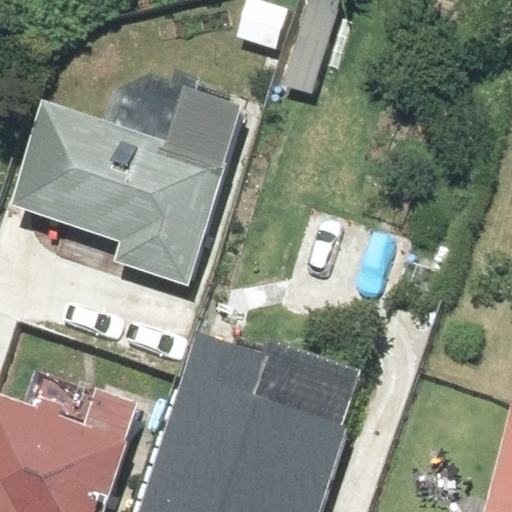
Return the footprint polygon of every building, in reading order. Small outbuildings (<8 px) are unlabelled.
[(75,111),(40,204),(132,238),(127,251),(200,278),(264,108),(212,89),(188,154),(75,111)] [(279,220),(248,211),(223,296),(254,305),(279,220)] [(449,265),(404,256),(395,304),(439,313),(449,265)] [(208,327),(145,511),(327,511),(372,382),(208,327)] [(0,400),(0,511),(127,511),(158,415),(105,390),(90,437),(2,395),(0,400)] [(511,511),(511,459),(499,511),(511,511)]
